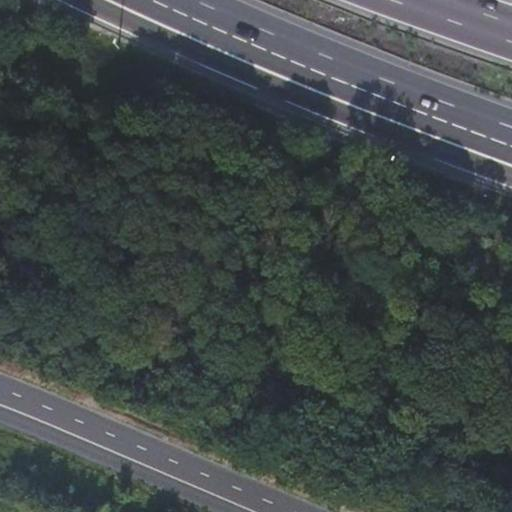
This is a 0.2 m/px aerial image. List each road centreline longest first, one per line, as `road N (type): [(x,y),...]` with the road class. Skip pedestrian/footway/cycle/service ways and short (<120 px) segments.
road 1 (motorway): [(89,0),(511,179)]
road 2 (motorway): [(172,0),(511,136)]
road 3 (tertiary): [(0,405),(253,511)]
